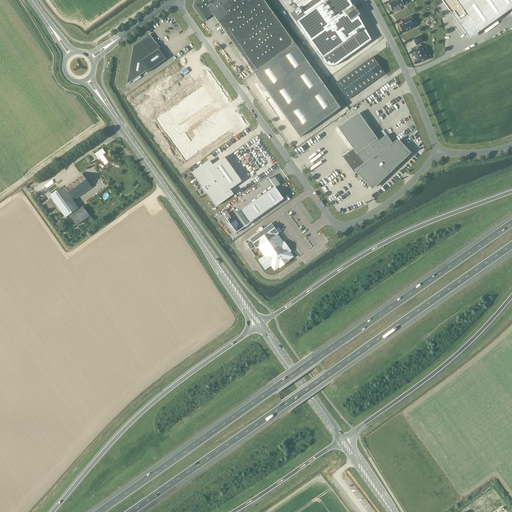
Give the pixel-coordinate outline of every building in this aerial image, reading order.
[(295,44),(270,9),(263,0),(204,0),(196,6),(205,19),(212,14),(254,73),(295,44)] [(300,17),(293,22),(325,63),(328,66),(333,67),(337,65),(372,41),(358,17),(360,16),(356,10),(355,11),(353,8),(354,7),(353,8),(348,0),(310,0),(296,10),(300,17)] [(391,0),(392,1),(388,4),(392,11),(395,10),(397,12),(401,10),(399,8),(404,5),(401,0),(391,0)] [(511,9),(511,0),(441,0),(452,15),(454,13),(460,22),(467,17),(479,33),(511,9)] [(415,22),(413,19),(412,16),(402,21),(403,24),(399,26),(403,33),(414,28),(412,23),(415,22)] [(147,73),(166,60),(159,49),(160,48),(157,43),(156,43),(150,34),(133,46),(127,81),(131,82),(146,71),(147,73)] [(421,35),(413,39),(416,46),(417,45),(418,48),(412,51),(418,64),(428,60),(426,57),(429,56),(427,51),(424,53),(421,46),(421,47),(419,44),(424,42),(421,35)] [(254,73),(300,138),(341,108),(295,44),(254,73)] [(193,56),(185,62),(191,71),(199,65),(193,56)] [(374,59),(373,57),(336,83),(348,100),(385,74),(377,63),(378,62),(375,59),(374,59)] [(185,62),(178,67),(184,75),(191,71),(185,62)] [(199,65),(191,71),(197,79),(205,73),(199,65)] [(178,67),(171,72),(177,80),(184,75),(178,67)] [(191,71),(184,75),(190,84),(197,79),(191,71)] [(171,72),(165,77),(171,85),(177,80),(171,72)] [(184,75),(177,80),(183,88),(190,84),(184,75)] [(165,77),(158,82),(164,90),(171,85),(165,77)] [(177,80),(171,85),(176,93),(183,88),(177,80)] [(158,82),(151,86),(157,95),(164,90),(158,82)] [(171,85),(164,90),(170,98),(176,93),(171,85)] [(214,101),(203,85),(176,104),(188,120),(214,101)] [(151,86),(144,91),(150,99),(157,95),(151,86)] [(164,90),(157,95),(163,103),(170,98),(164,90)] [(144,91),(136,97),(142,105),(150,99),(144,91)] [(157,95),(150,99),(156,108),(163,103),(157,95)] [(150,99),(142,105),(148,114),(156,108),(150,99)] [(176,104),(169,109),(181,125),(188,120),(176,104)] [(184,130),(181,125),(169,109),(156,119),(171,139),(184,130)] [(220,138),(233,128),(221,111),(207,120),(220,138)] [(353,150),(343,157),(354,173),(356,171),(359,174),(358,175),(361,178),(362,177),(372,188),(395,167),(396,168),(398,166),(397,165),(409,154),(398,142),(394,145),(387,135),(379,141),(359,113),(338,128),(353,150)] [(213,143),(220,138),(207,120),(200,125),(213,143)] [(206,148),(213,143),(200,125),(194,130),(206,148)] [(186,162),(200,152),(187,135),(184,130),(171,139),(186,162)] [(200,152),(206,148),(194,130),(187,135),(200,152)] [(105,165),(111,161),(102,149),(95,153),(99,159),(101,158),(105,165)] [(209,161),(192,173),(216,207),(233,195),(230,190),(242,182),(224,157),(212,166),(209,161)] [(312,178),(319,174),(317,170),(322,168),(320,165),(308,172),(312,178)] [(73,201),(91,188),(81,173),(49,196),(65,218),(69,215),(76,225),(89,216),(82,206),(79,209),(73,201)] [(251,223),(284,200),(282,198),(281,198),(274,188),(241,211),(251,223)] [(257,234),(249,239),(257,250),(260,248),(265,255),(258,260),(265,271),(273,265),(275,269),(278,266),(280,269),(290,261),(288,259),(291,257),(289,254),(291,252),(284,242),(282,243),(276,236),(279,234),(271,224),(263,229),(262,227),(256,232),(257,234)]
